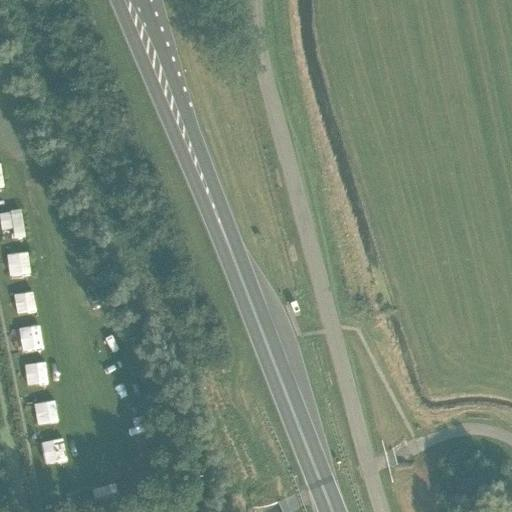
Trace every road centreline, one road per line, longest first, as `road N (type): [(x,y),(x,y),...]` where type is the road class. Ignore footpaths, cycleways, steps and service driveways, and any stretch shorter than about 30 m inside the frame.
road 1 (trunk): [(332,511),(130,0)]
road 2 (unclassified): [(379,511),(261,67),(254,0)]
